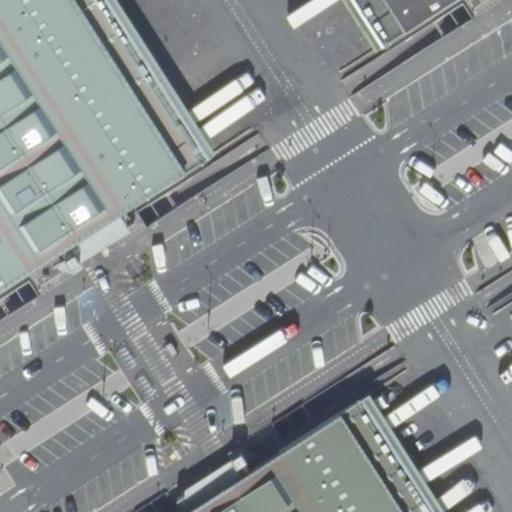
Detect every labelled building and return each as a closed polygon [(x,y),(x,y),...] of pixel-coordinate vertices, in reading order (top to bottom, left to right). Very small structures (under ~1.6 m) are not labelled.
[(0,0),(0,288),(207,156),(107,0),(0,0)] [(355,0),(383,43),(450,0),(355,0)] [(169,341),(162,346),(170,357),(177,352),(169,341)] [(446,511),(370,392),(341,411),(405,511),(446,511)] [(185,511),(182,511),(405,511),(341,411),(243,474),(232,457),(181,490),(184,494),(177,498),(185,511)]
